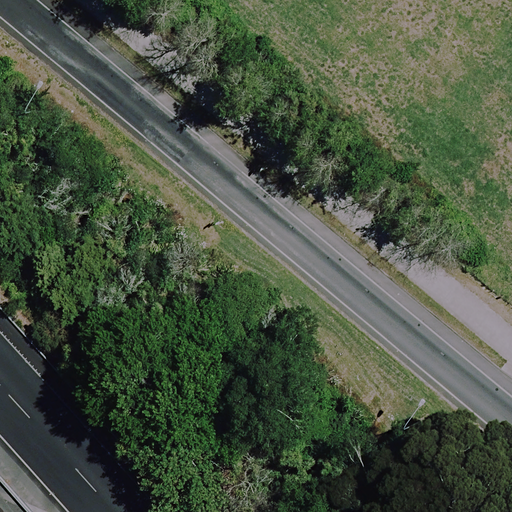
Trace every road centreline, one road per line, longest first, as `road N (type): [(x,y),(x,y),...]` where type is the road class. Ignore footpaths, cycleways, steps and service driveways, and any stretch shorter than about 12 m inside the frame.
road 1 (motorway): [(12,0),(511,413)]
road 2 (motorway): [(0,383),(115,511)]
